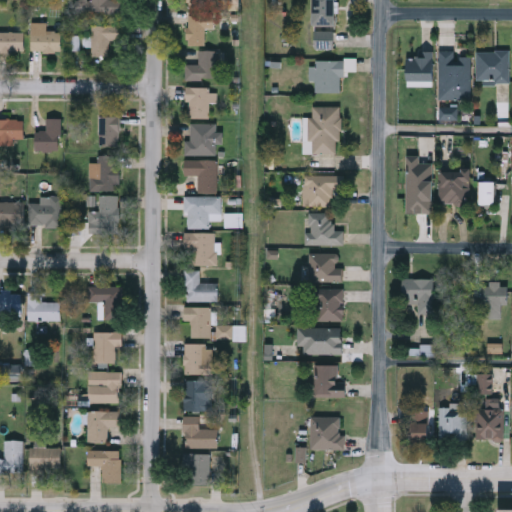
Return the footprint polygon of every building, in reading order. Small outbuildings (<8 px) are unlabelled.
[(120,0),(120,13),(77,13),(77,0),(120,0)] [(188,0),(188,10),(208,10),(208,0),(188,0)] [(336,0),(336,24),(313,24),(313,0),(336,0)] [(187,14),(213,14),(213,26),(205,26),(205,43),(187,43),(187,14)] [(108,55),(90,55),(90,24),(121,24),(121,38),(108,38),(108,55)] [(61,50),(31,50),(31,30),(61,30),(61,50)] [(314,30),(333,30),(333,46),(314,46),(314,30)] [(0,50),(0,31),(23,31),(23,50),(0,50)] [(216,49),(216,78),(185,78),(185,62),(198,62),(198,49),(216,49)] [(439,51),(455,51),(455,56),(470,56),(470,98),(439,98),(439,51)] [(477,51),(509,51),(509,79),(477,80),(477,51)] [(408,85),(408,52),(434,52),(434,85),(408,85)] [(315,91),(315,58),(342,58),(342,91),(315,91)] [(186,116),(186,86),(215,86),(215,100),(209,100),(209,116),(186,116)] [(340,104),(340,152),(310,152),(310,104),(340,104)] [(99,145),(99,114),(119,114),(119,145),(99,145)] [(0,117),(23,117),(23,140),(0,140),(0,117)] [(35,129),(46,129),(46,117),(60,117),(60,150),(35,150),(35,129)] [(215,153),(184,153),(184,139),(190,139),(190,121),(215,121),(215,153)] [(119,154),(119,188),(89,188),(89,160),(96,160),(96,154),(119,154)] [(184,173),(184,157),(217,157),(217,190),(197,190),(197,173),(184,173)] [(439,170),(470,170),(470,204),(439,204),(439,170)] [(303,203),(303,173),(344,173),(344,188),(331,188),(331,203),(303,203)] [(480,205),(480,181),(496,181),(496,205),(480,205)] [(119,192),(119,228),(89,228),(89,207),(98,207),(98,192),(119,192)] [(40,194),(63,194),(63,224),(28,224),(28,201),(40,201),(40,194)] [(185,225),(185,194),(220,194),(220,218),(210,218),(210,225),(185,225)] [(0,223),(0,199),(24,199),(24,223),(0,223)] [(343,228),(343,242),(306,242),(306,210),(333,210),(333,228),(343,228)] [(216,230),(216,263),(190,263),(190,253),(185,253),(185,230),(216,230)] [(309,251),(341,251),(341,280),(309,280),(309,251)] [(185,298),(185,268),(200,268),(200,280),(218,280),(218,298),(185,298)] [(434,278),(434,314),(419,314),(419,304),(403,304),(403,278),(434,278)] [(122,317),(98,317),(98,299),(88,299),(88,283),(122,283),(122,317)] [(508,284),(508,305),(502,304),(502,317),(484,317),(484,303),(474,303),(474,283),(508,284)] [(343,287),(343,318),(316,318),(316,287),(343,287)] [(41,299),(60,299),(60,318),(26,318),(25,290),(41,290),(41,299)] [(0,291),(12,291),(12,312),(0,312),(0,291)] [(211,335),(191,335),(191,319),(183,319),(183,304),(211,304),(211,335)] [(342,325),(342,351),(298,351),(298,325),(342,325)] [(93,329),(122,329),(122,344),(115,344),(115,360),(93,360),(93,329)] [(208,340),(208,371),(183,371),(183,340),(208,340)] [(346,394),(315,394),(315,362),(338,362),(338,384),(346,384),(346,394)] [(88,381),(98,381),(98,370),(121,370),(121,400),(88,400),(88,381)] [(183,407),(183,377),(206,377),(206,385),(212,385),(212,407),(183,407)] [(486,408),(486,397),(503,398),(503,439),(477,438),(477,407),(486,408)] [(467,439),(440,439),(440,404),(467,404),(467,439)] [(121,424),(108,424),(107,439),(87,439),(88,407),(121,408),(121,424)] [(430,409),(430,441),(411,441),(411,409),(430,409)] [(183,413),(200,413),(200,426),(217,426),(217,445),(183,445),(183,413)] [(342,414),(342,446),(310,446),(310,414),(342,414)] [(23,471),(0,471),(0,456),(4,456),(4,437),(23,437),(23,471)] [(60,445),(60,469),(30,469),(30,445),(60,445)] [(121,479),(102,479),(102,463),(88,463),(88,447),(121,447),(121,479)] [(210,482),(186,482),(186,451),(210,451),(210,482)]
